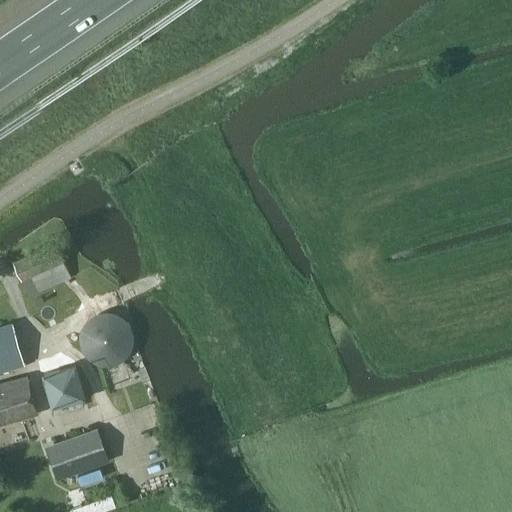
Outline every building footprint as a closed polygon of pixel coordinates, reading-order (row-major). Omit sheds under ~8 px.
[(14,262),(15,263),(29,295),(71,276),(56,243),(14,262)] [(131,342),(132,338),(130,330),(126,322),(119,317),(111,314),(103,314),(95,317),(88,322),(84,330),(82,338),(84,347),(89,355),(97,361),(106,363),(115,362),(123,357),(129,350),(130,346),(131,342)] [(13,324),(11,324),(0,327),(0,370),(24,364),(13,324)] [(79,365),(43,374),(51,408),(88,399),(79,365)] [(0,423),(38,412),(27,377),(0,384),(0,423)] [(97,427),(47,445),(58,479),(110,462),(97,427)] [(115,498),(75,511),(113,511),(119,510),(115,498)]
